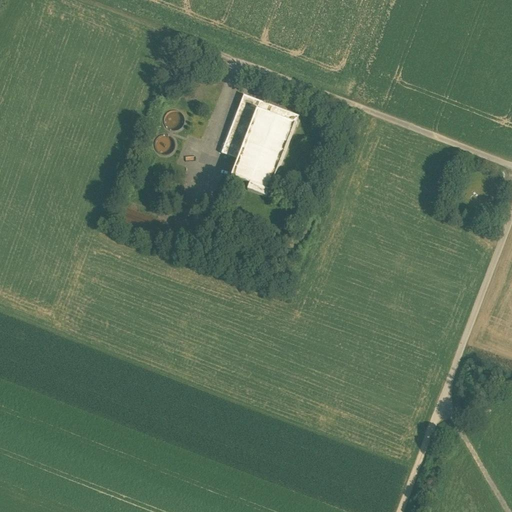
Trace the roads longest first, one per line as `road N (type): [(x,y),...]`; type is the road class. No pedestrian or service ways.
road 1 (track): [(511,212),(398,511)]
road 2 (track): [(80,0),(205,47)]
